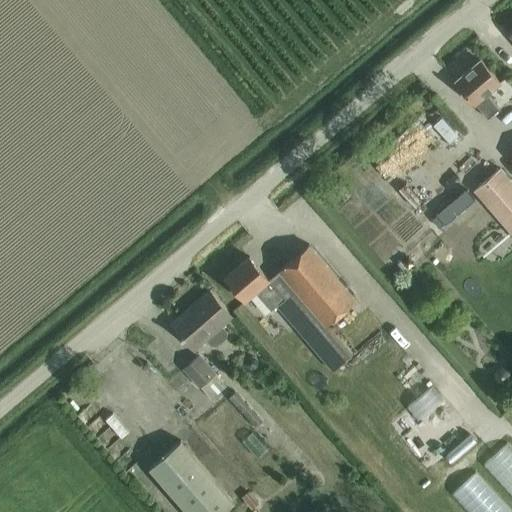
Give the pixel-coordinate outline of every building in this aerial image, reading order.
[(487,119),(498,109),(485,94),(499,82),(480,59),(455,80),(474,103),(479,109),(487,119)] [(511,235),(511,182),(499,168),(473,190),(511,235)] [(355,298),(308,244),(267,278),(248,256),(224,277),(237,292),(244,300),(254,291),(270,310),(275,306),(330,370),(350,353),(325,324),(340,311),(355,298)] [(216,346),(226,337),(226,332),(219,324),(230,314),(208,290),(171,323),(192,347),(203,337),(210,345),(216,346)] [(209,399),(224,387),(197,356),(182,368),(209,399)] [(254,425),(262,417),(235,389),(227,396),(254,425)] [(187,511),(220,511),(233,501),(180,440),(149,467),(187,511)] [(252,508),(259,501),(248,489),(241,495),(252,508)]
